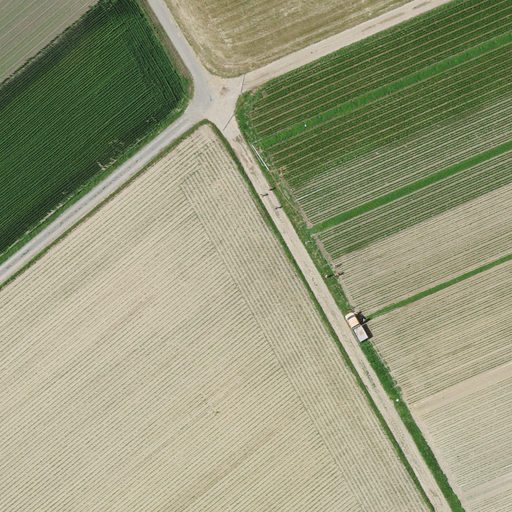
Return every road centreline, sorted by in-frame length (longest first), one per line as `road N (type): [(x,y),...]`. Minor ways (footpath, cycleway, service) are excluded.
road 1 (track): [(452,511),(155,0)]
road 2 (track): [(0,274),(216,98),(437,0)]
